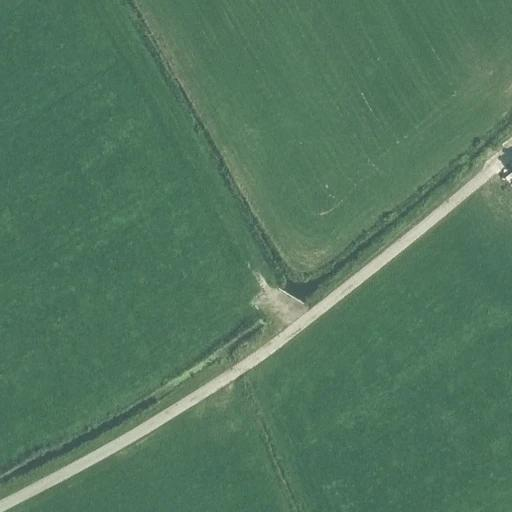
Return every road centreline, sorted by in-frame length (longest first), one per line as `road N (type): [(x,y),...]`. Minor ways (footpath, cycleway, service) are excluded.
road 1 (track): [(0,504),(249,363),(511,153)]
road 2 (track): [(98,0),(292,332)]
